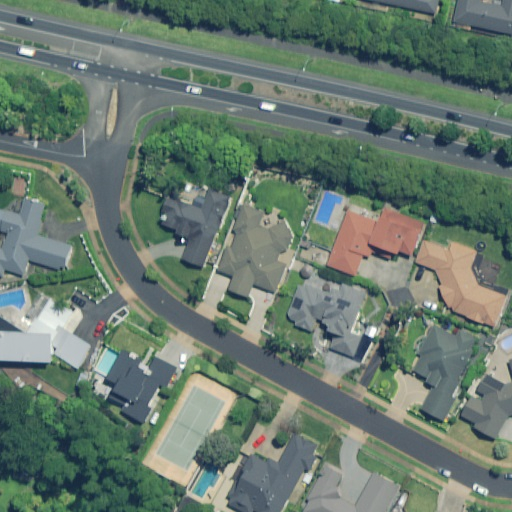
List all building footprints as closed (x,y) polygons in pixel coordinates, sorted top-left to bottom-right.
[(366,0),(435,14),(437,0),(366,0)] [(479,0),(456,0),(451,25),(511,37),(511,0),(506,0),(505,8),(479,2),(479,0)] [(209,192),(202,211),(187,205),(185,210),(174,205),(165,227),(177,231),(176,234),(190,240),(182,260),(204,269),(232,201),(209,192)] [(45,204),(25,199),(21,216),(0,210),(0,230),(8,232),(3,250),(0,249),(0,276),(3,278),(5,271),(24,276),(29,261),(65,271),(71,246),(37,236),(45,204)] [(235,229),(240,232),(234,247),(228,245),(218,269),(236,277),(231,289),(250,297),(256,284),(277,293),(288,265),(279,261),(282,252),(289,249),(294,236),(287,220),(271,227),(271,229),(261,225),(266,212),(245,203),(235,229)] [(425,224),(384,208),(378,222),(348,211),(327,266),(356,276),(364,256),(370,259),(375,246),(400,255),(401,253),(412,257),(425,224)] [(466,317),(466,319),(483,326),(484,324),(496,329),(508,298),(478,286),(471,268),(473,262),(478,252),(450,241),(446,251),(424,242),(416,262),(435,270),(441,284),(438,285),(449,309),(452,308),(454,312),(466,317)] [(301,283),(288,316),(295,322),(294,326),(312,334),(318,319),(322,321),(321,324),(329,327),(327,331),(341,336),(335,351),(353,358),(362,338),(350,333),(366,294),(343,285),(341,291),(332,288),(330,295),(301,283)] [(51,299),(31,333),(27,333),(0,313),(0,360),(54,364),(54,353),(79,370),(92,346),(64,329),(73,312),(51,299)] [(461,381),(476,350),(470,348),(475,338),(456,329),(453,335),(433,325),(419,354),(422,356),(414,372),(428,379),(426,383),(434,386),(422,410),(445,421),(454,403),(451,402),(461,381)] [(121,411),(146,424),(154,408),(151,407),(162,387),(167,390),(178,369),(156,358),(151,369),(122,354),(109,379),(117,383),(109,397),(124,405),(121,411)] [(511,359),(507,361),(511,377),(511,381),(507,384),(487,374),(479,390),(486,394),(482,401),(472,396),(461,419),(475,426),(474,430),(498,441),(509,418),(511,416),(511,359)] [(228,496),(232,499),(228,506),(237,511),(255,511),(256,511),(282,511),(307,468),(310,470),(316,458),(314,457),(319,447),(295,434),(278,464),(269,459),(267,464),(250,454),(228,496)] [(343,474),(324,464),(307,496),(311,499),(303,511),(385,511),(399,488),(373,474),(354,507),(339,499),(337,485),(343,474)]
